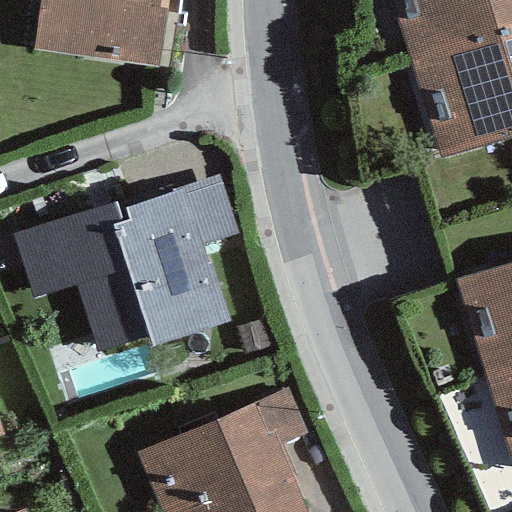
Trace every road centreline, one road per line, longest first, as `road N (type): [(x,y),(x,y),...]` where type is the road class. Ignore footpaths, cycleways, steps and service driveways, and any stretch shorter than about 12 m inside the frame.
road 1 (tertiary): [(414,511),(323,304),(302,231),(268,0)]
road 2 (unknown): [(272,60),(0,165)]
